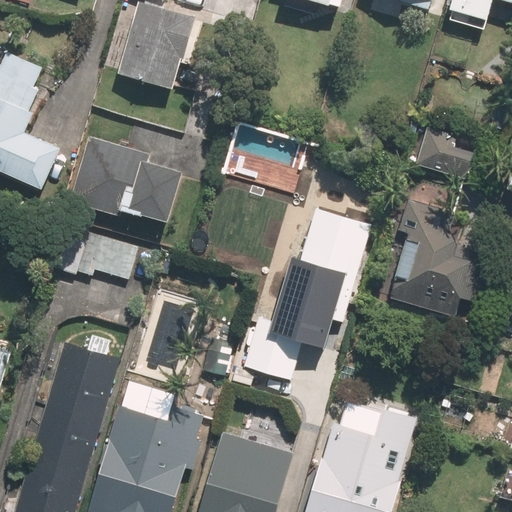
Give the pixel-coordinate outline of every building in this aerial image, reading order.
[(209,10),(157,0),(148,0),(135,68),(195,80),(209,10)] [(511,0),(465,0),(464,7),(504,19),(510,0),(511,0)] [(57,77),(1,55),(0,58),(0,164),(52,185),(69,142),(36,129),(57,77)] [(478,141),(428,126),(416,164),(466,179),(478,141)] [(195,162),(100,134),(83,190),(178,217),(195,162)] [(350,196),(289,181),(275,236),(300,242),(278,330),(260,326),(252,363),(295,373),(303,340),(339,349),(369,229),(343,223),(350,196)] [(474,215),(410,196),(400,228),(410,231),(391,296),(423,305),(430,284),(451,290),(474,215)] [(145,245),(85,227),(74,266),(134,284),(145,245)] [(226,377),(238,334),(211,326),(199,369),(226,377)] [(503,344),(463,335),(453,382),(492,391),(503,344)] [(0,418),(20,345),(0,338),(0,418)] [(81,511),(121,358),(64,343),(20,511),(81,511)] [(425,392),(398,385),(384,437),(411,444),(425,392)] [(176,511),(202,419),(135,401),(104,511),(176,511)] [(277,511),(298,451),(230,429),(202,511),(277,511)] [(398,511),(413,464),(336,441),(315,511),(398,511)]
